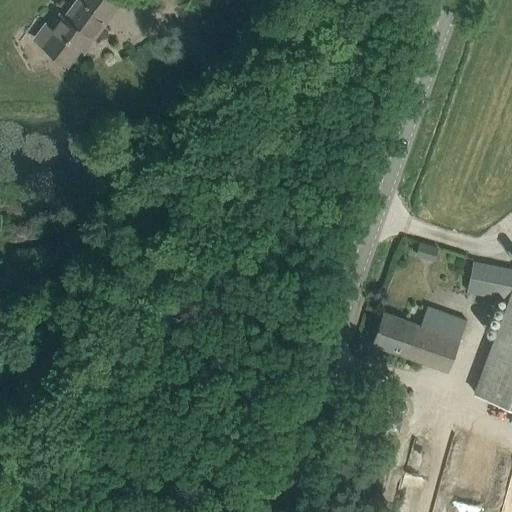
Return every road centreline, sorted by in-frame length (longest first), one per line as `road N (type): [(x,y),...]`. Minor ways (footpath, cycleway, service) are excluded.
road 1 (track): [(0,499),(388,0)]
road 2 (tertiary): [(273,511),(454,0)]
